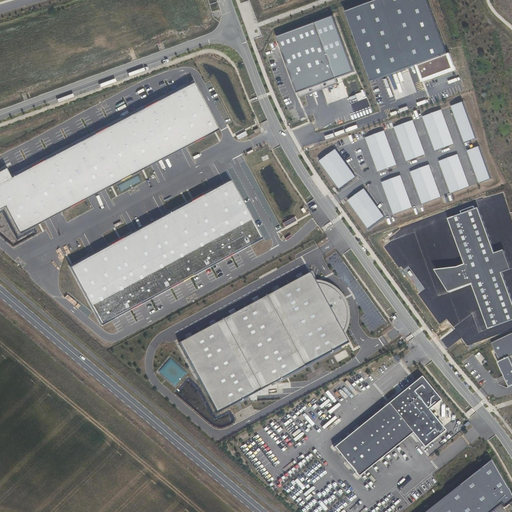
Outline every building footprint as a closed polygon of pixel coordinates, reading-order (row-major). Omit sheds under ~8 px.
[(426,0),(375,0),(344,12),(370,81),(446,53),(426,0)] [(337,79),(316,23),(277,37),(298,93),(337,79)] [(11,178),(0,183),(0,208),(4,206),(18,233),(217,128),(192,82),(11,178)] [(463,102),(452,107),(465,143),(477,139),(463,102)] [(441,111),(422,117),(436,151),(454,144),(441,111)] [(413,121),(394,128),(407,161),(425,154),(413,121)] [(385,131),(365,138),(379,172),(397,165),(385,131)] [(480,147),(468,151),(479,183),(491,179),(480,147)] [(336,150),(320,161),(339,187),(355,176),(336,150)] [(457,154),(438,161),(452,195),(470,188),(457,154)] [(428,164),(409,171),(423,204),(441,197),(428,164)] [(6,168),(0,170),(0,183),(11,178),(6,168)] [(400,175),(381,182),(394,215),(412,208),(400,175)] [(231,180),(70,266),(102,325),(263,238),(231,180)] [(365,190),(349,201),(368,228),(384,216),(365,190)] [(505,251),(495,254),(479,209),(449,220),(465,266),(458,268),(435,270),(449,294),(472,285),(489,330),(511,321),(511,299),(502,274),(511,270),(505,251)] [(313,281),(309,274),(178,343),(216,414),(347,344),(343,337),(346,331),(347,326),(348,320),(348,314),(347,308),(346,302),(343,297),(339,293),(335,288),(330,285),(324,283),(318,281),(313,281)] [(511,334),(492,343),(501,362),(510,357),(511,356),(511,334)] [(511,386),(511,362),(510,357),(501,362),(498,363),(510,387),(511,386)] [(419,377),(333,447),(359,479),(412,435),(424,451),(446,433),(443,428),(453,419),(419,377)] [(511,498),(490,459),(426,511),(488,511),(499,503),(503,508),(511,500),(511,498)]
